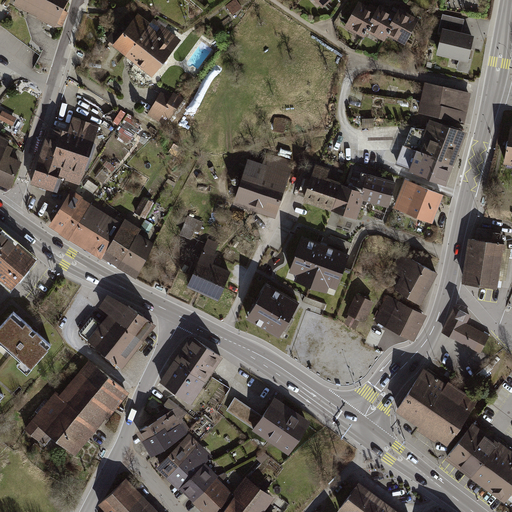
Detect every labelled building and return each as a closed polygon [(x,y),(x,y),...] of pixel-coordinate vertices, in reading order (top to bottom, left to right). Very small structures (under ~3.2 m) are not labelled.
[(38,17),(45,0),(16,0),(14,6),(33,15),(38,17)] [(45,0),(38,17),(37,19),(57,28),(60,21),(70,0),(45,0)] [(234,11),(243,4),(240,0),(233,0),(229,4),(234,11)] [(338,0),(315,0),(328,11),(338,0)] [(449,0),(448,8),(476,14),(478,0),(449,0)] [(369,37),(381,14),(362,4),(348,30),(367,40),(369,37)] [(392,38),(403,18),(384,8),(381,14),(369,37),(388,47),(392,38)] [(412,48),(426,22),(407,12),(403,18),(392,38),(412,48)] [(466,21),(444,16),(436,52),(467,59),(473,34),(464,32),(466,21)] [(117,47),(132,58),(154,30),(139,19),(117,47)] [(154,30),(132,58),(158,78),(185,43),(166,29),(161,36),(154,30)] [(466,108),(471,90),(423,78),(419,96),(466,108)] [(167,92),(151,116),(167,126),(183,103),(167,92)] [(466,108),(419,96),(415,111),(463,123),(466,108)] [(17,120),(3,112),(0,117),(0,119),(13,126),(17,120)] [(99,125),(73,117),(68,133),(50,127),(32,185),(54,192),(58,181),(80,188),(99,125)] [(450,162),(462,130),(429,118),(417,149),(450,162)] [(10,141),(0,136),(0,161),(6,149),(10,141)] [(442,183),(450,162),(417,149),(400,143),(392,165),(442,183)] [(0,184),(10,189),(22,163),(9,157),(12,152),(6,149),(0,161),(0,184)] [(276,218),(294,160),(266,152),(262,165),(247,160),(234,205),(276,218)] [(336,210),(345,184),(324,177),(327,168),(313,163),(301,199),(336,210)] [(358,189),(345,184),(336,210),(356,217),(362,198),(387,206),(395,182),(364,172),(358,189)] [(412,214),(423,186),(406,180),(395,207),(412,214)] [(423,186),(412,214),(432,221),(442,193),(423,186)] [(63,232),(83,200),(84,198),(71,190),(55,217),(50,225),(63,232)] [(72,238),(91,205),(83,200),(63,232),(72,238)] [(95,251),(115,219),(91,205),(72,238),(95,251)] [(115,219),(95,251),(103,256),(122,224),(115,219)] [(120,266),(138,235),(142,229),(125,219),(122,224),(103,256),(120,266)] [(0,281),(12,291),(36,261),(0,233),(0,281)] [(138,235),(120,266),(137,276),(155,246),(138,235)] [(348,256),(301,239),(288,272),(294,275),(291,282),(325,295),(327,287),(335,290),(348,256)] [(505,245),(469,241),(463,285),(499,290),(505,245)] [(205,242),(187,288),(220,301),(231,273),(213,266),(220,248),(205,242)] [(431,290),(440,274),(401,253),(391,271),(403,277),(396,290),(423,305),(431,290)] [(265,286),(245,319),(277,338),(297,305),(265,286)] [(152,326),(108,294),(98,308),(105,314),(99,323),(135,349),(152,326)] [(365,323),(374,302),(358,295),(349,315),(365,323)] [(414,309),(388,295),(375,321),(414,341),(427,316),(414,309)] [(481,353),(489,335),(466,324),(471,315),(464,312),(462,310),(460,310),(454,307),(441,334),(481,353)] [(305,309),(294,358),(308,361),(311,348),(314,348),(322,313),(305,309)] [(0,327),(0,342),(30,368),(51,345),(13,312),(0,327)] [(135,349),(99,323),(85,340),(122,367),(135,349)] [(221,357),(189,335),(173,358),(205,380),(214,366),(221,357)] [(205,380),(173,358),(170,362),(158,379),(190,401),(205,380)] [(89,363),(59,398),(96,429),(126,394),(89,363)] [(446,382),(423,366),(394,409),(418,425),(416,428),(434,440),(436,437),(447,444),(477,400),(448,379),(446,382)] [(75,453),(96,429),(59,398),(56,395),(27,430),(38,440),(47,430),(75,453)] [(295,410),(273,395),(260,413),(251,427),(288,453),(310,421),(295,410)] [(251,427),(260,413),(235,396),(225,410),(251,427)] [(143,443),(180,421),(172,408),(150,421),(135,431),(143,443)] [(180,421),(143,443),(150,455),(165,446),(187,432),(180,421)] [(472,423),(469,421),(442,459),(500,501),(511,484),(511,451),(509,450),(472,423)] [(166,476),(199,443),(188,433),(173,448),(155,466),(166,476)] [(199,443),(166,476),(177,487),(204,461),(210,455),(205,449),(199,443)] [(269,456),(263,450),(255,457),(261,463),(269,456)] [(190,500),(215,475),(217,474),(204,461),(177,487),(184,494),(190,500)] [(210,511),(231,491),(215,475),(190,500),(197,507),(201,511),(210,511)] [(265,511),(275,500),(246,477),(217,511),(265,511)] [(157,511),(127,479),(96,506),(101,511),(157,511)] [(399,511),(357,479),(334,510),(336,511),(399,511)]
